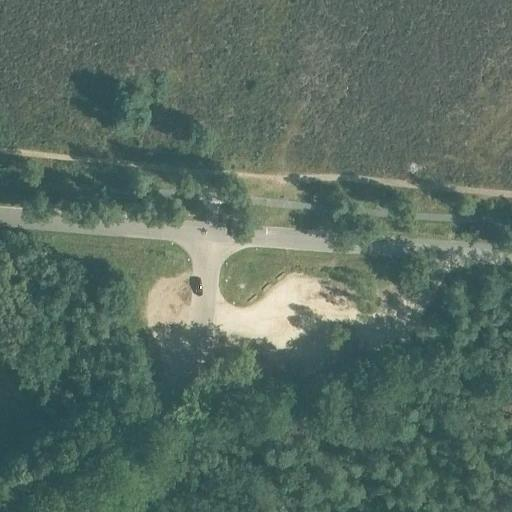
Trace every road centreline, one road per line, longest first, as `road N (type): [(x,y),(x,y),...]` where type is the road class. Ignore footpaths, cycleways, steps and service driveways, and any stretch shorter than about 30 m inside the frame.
road 1 (unknown): [(0,152),(511,194)]
road 2 (tertiary): [(0,509),(182,381),(199,330),(210,234)]
road 3 (tertiary): [(210,234),(511,256)]
road 4 (tertiary): [(210,234),(0,218)]
road 5 (track): [(238,511),(182,381)]
